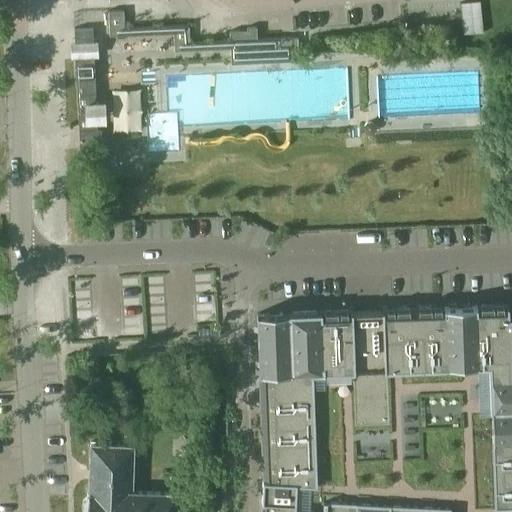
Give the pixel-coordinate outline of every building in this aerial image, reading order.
[(480,0),(460,2),(461,19),(463,34),(483,32),(480,0)] [(174,50),(230,47),(230,63),(292,60),(292,55),(298,55),(297,36),(256,38),(256,26),(246,27),(246,30),(230,30),(230,39),(189,41),(188,24),(124,27),(123,9),(113,10),(108,10),(109,34),(173,31),(174,50)] [(92,27),(73,28),(75,59),(78,125),(79,145),(97,144),(92,27)] [(261,495),(260,511),(511,511),(511,314),(508,315),(508,303),(477,304),(382,308),(382,309),(352,310),(352,309),(321,310),(293,311),(289,311),(257,313),(262,476),(262,478),(261,495)] [(87,493),(87,494),(81,499),(81,509),(83,511),(175,511),(176,492),(131,490),(133,445),(90,443),(88,493),(87,493)] [(218,510),(218,497),(207,497),(207,510),(218,510)]
